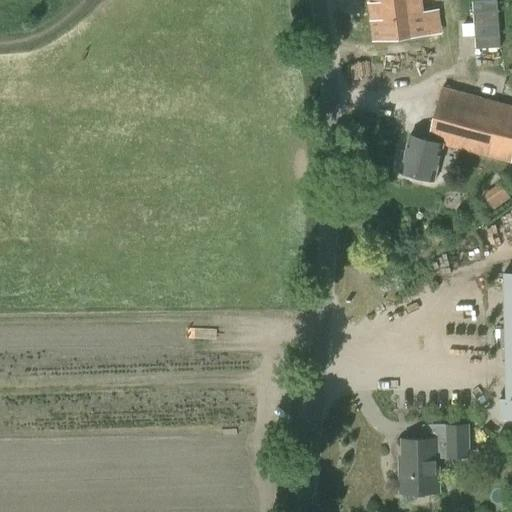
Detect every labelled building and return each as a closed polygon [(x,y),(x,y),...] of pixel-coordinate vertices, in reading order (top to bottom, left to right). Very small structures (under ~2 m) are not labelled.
[(369,0),(375,41),(441,33),(438,9),(424,10),(422,0),(369,0)] [(500,47),(497,0),(481,0),(472,1),(476,49),(500,47)] [(410,136),(402,171),(434,179),(443,143),(511,164),(511,158),(511,105),(442,87),(427,140),(410,136)] [(497,207),(511,197),(511,192),(504,181),(487,192),(497,207)] [(511,272),(504,273),(506,388),(506,399),(499,399),(499,419),(511,418),(511,272)] [(466,425),(447,425),(447,439),(403,439),(404,472),(400,472),(401,493),(438,492),(437,457),(467,456),(466,425)]
